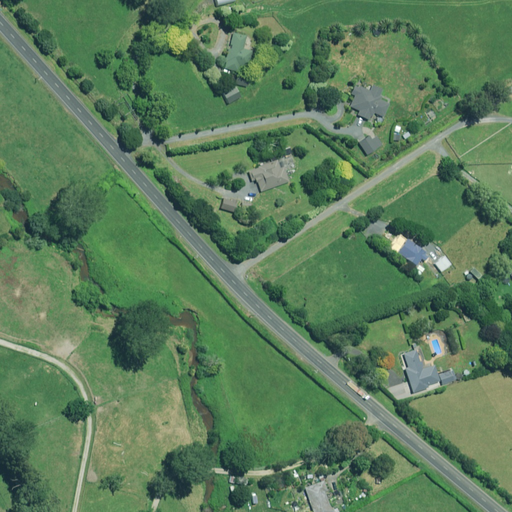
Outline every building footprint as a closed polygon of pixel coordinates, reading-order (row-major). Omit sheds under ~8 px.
[(246,36),(233,33),(230,49),(228,49),(224,69),(238,72),(239,66),(245,67),(250,63),(252,51),(243,49),(246,36)] [(249,77),(237,75),(235,85),(247,87),(249,77)] [(382,90),(372,85),(369,92),(355,85),(351,94),(355,96),(350,107),(359,111),(357,115),(369,121),(371,117),(373,118),(375,114),(382,117),(388,104),(378,99),(382,90)] [(240,98),(234,87),(222,93),(228,104),(240,98)] [(371,139),(369,136),(359,143),(367,155),(382,145),(376,136),(371,139)] [(280,169),(276,157),(271,158),(273,161),(257,167),(257,169),(249,172),(250,175),(249,176),(251,182),(256,180),(260,192),(289,182),(284,167),(280,169)] [(236,202),(223,199),(220,209),(233,213),(236,202)] [(424,253),(406,241),(397,253),(416,266),(420,260),(423,260),(424,253)] [(451,265),(444,256),(435,264),(441,272),(451,265)] [(481,277),(473,269),(470,272),(478,280),(481,277)] [(422,370),(416,351),(403,355),(407,368),(404,368),(412,393),(427,388),(427,386),(439,382),(434,366),(422,370)] [(455,381),(452,371),(439,375),(442,385),(455,381)] [(335,506),(331,509),(330,507),(325,493),(327,492),(323,481),(303,489),(312,511),(339,511),(338,510),(335,506)]
